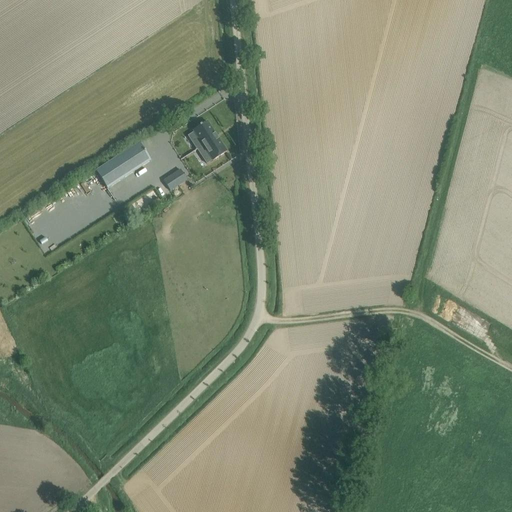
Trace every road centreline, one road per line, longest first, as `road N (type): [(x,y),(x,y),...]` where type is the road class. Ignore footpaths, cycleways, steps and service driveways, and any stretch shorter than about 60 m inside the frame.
road 1 (unclassified): [(73,511),(263,318),(236,0)]
road 2 (track): [(263,318),(419,314),(511,369)]
